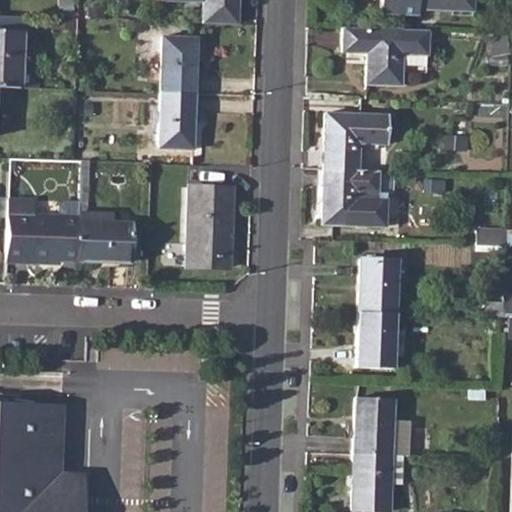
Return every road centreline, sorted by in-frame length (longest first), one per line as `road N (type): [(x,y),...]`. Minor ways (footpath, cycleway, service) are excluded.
road 1 (residential): [(268,318),(280,0)]
road 2 (residential): [(0,310),(268,318)]
road 3 (residential): [(262,511),(268,318)]
